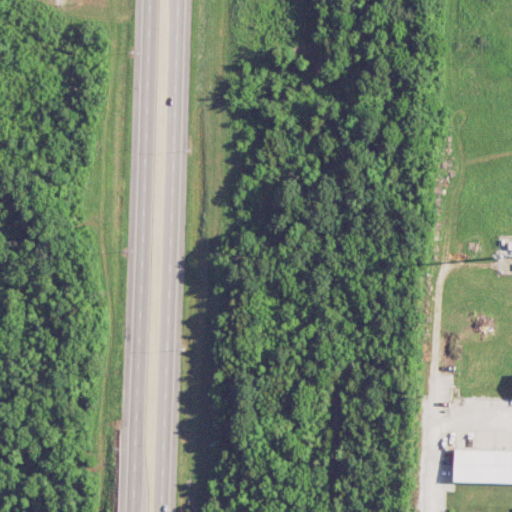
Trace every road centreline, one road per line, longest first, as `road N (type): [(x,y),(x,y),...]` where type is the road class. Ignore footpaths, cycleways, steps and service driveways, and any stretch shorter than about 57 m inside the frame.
road 1 (primary): [(150,0),(134,511)]
road 2 (primary): [(161,511),(177,0)]
